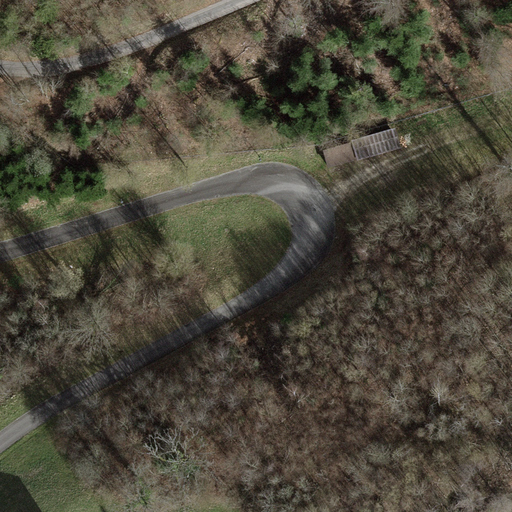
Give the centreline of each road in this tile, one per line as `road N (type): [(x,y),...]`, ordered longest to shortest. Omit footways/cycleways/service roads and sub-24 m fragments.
road 1 (unclassified): [(0,442),(23,419),(269,274),(298,238),(294,201),(282,181),(239,175),(0,242)]
road 2 (track): [(224,0),(58,65),(0,63)]
road 3 (track): [(294,201),(469,120),(511,110)]
